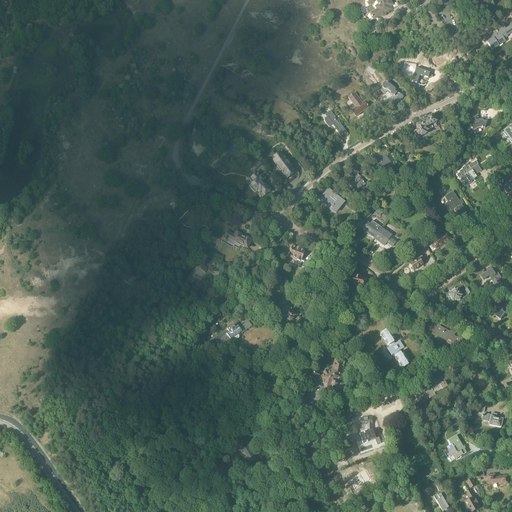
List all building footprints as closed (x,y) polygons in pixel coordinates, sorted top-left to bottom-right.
[(374,20),(391,10),(389,7),(392,5),(389,0),(386,0),(386,1),(385,0),(377,0),(380,4),(375,7),(377,9),(370,13),(374,20)] [(506,16),(511,11),(511,6),(510,4),(501,10),(506,16)] [(507,37),(506,36),(511,32),(511,25),(505,30),(504,27),(496,32),(495,31),(494,32),(494,33),(488,37),(487,36),(485,38),(492,49),(505,41),(503,39),(507,37)] [(409,64),(407,71),(414,73),(411,82),(417,83),(419,76),(420,75),(422,76),(422,77),(423,77),(424,77),(428,78),(429,73),(425,71),(424,70),(424,71),(416,68),(417,67),(414,66),(413,65),(413,66),(409,64)] [(397,92),(397,91),(396,91),(396,90),(395,90),(395,89),(394,88),(387,83),(386,82),(385,83),(384,83),(383,83),(383,84),(382,85),(382,86),(382,87),(382,88),(381,89),(381,90),(381,91),(381,92),(382,92),(382,93),(383,93),(385,93),(386,93),(386,92),(391,96),(392,96),(392,97),(391,98),(390,100),(393,102),(396,105),(397,105),(398,104),(403,98),(403,97),(403,96),(402,96),(398,92),(397,92)] [(351,110),(356,117),(368,107),(363,101),(362,103),(354,93),(348,98),(356,107),(351,110)] [(332,125),(336,130),(342,139),(348,135),(330,111),(324,115),(327,118),(324,120),(329,127),(332,125)] [(433,117),(432,115),(427,117),(428,119),(415,126),(417,131),(416,131),(418,136),(420,135),(420,136),(426,134),(425,132),(428,131),(426,127),(436,122),(433,116),(433,117)] [(486,122),(484,121),(482,121),(481,121),(479,121),(479,120),(478,120),(477,120),(476,120),(476,119),(474,119),(473,120),(472,120),(471,119),(470,120),(467,122),(471,126),(470,127),(474,131),(475,130),(476,129),(477,129),(478,128),(479,128),(481,128),(483,128),(484,128),(486,122)] [(379,168),(389,162),(386,157),(385,157),(382,152),(377,155),(378,157),(373,160),(375,164),(376,163),(379,168)] [(283,156),(282,156),(279,153),(276,155),(277,157),(274,160),(275,162),(284,175),(285,174),(287,177),(290,174),(291,175),(295,172),(292,169),(283,156)] [(254,171),(262,163),(257,159),(250,166),(254,171)] [(477,186),(473,179),(477,177),(475,175),(481,171),(477,165),(478,164),(476,161),(468,166),(467,163),(464,165),(465,166),(461,168),(462,169),(459,172),(459,173),(456,175),(458,178),(460,177),(462,180),(466,177),(467,179),(465,180),(472,190),(477,186)] [(257,174),(256,173),(251,178),(254,182),(251,185),(257,191),(258,191),(260,193),(261,191),(265,195),(268,193),(269,193),(270,192),(270,191),(271,190),(265,184),(264,185),(262,183),(264,181),(260,177),(259,177),(258,175),(257,174)] [(352,188),(354,186),(357,190),(364,184),(357,175),(348,182),(352,188)] [(509,180),(507,177),(506,177),(503,179),(502,180),(504,183),(502,185),(510,198),(511,197),(511,178),(509,180)] [(331,206),(329,209),(335,214),(345,202),(328,188),(318,200),(325,206),(328,203),(331,206)] [(414,199),(413,196),(410,191),(406,194),(408,199),(410,201),(414,199)] [(451,212),(453,211),(454,210),(459,218),(466,213),(453,191),(444,197),(448,203),(447,204),(451,212)] [(384,211),(378,206),(374,211),(380,216),(384,211)] [(374,238),(379,231),(367,222),(363,227),(368,230),(366,233),(374,238),(374,239),(374,238)] [(390,250),(392,248),(396,242),(389,238),(391,235),(381,228),(379,231),(374,238),(374,239),(390,250)] [(247,248),(251,240),(236,232),(234,235),(227,232),(224,236),(223,236),(221,239),(233,246),(234,244),(239,247),(240,245),(247,248)] [(448,241),(451,239),(447,232),(439,237),(438,236),(432,239),(433,241),(432,242),(436,249),(448,241)] [(416,249),(419,254),(426,250),(423,245),(416,249)] [(292,247),(290,252),(295,254),(290,266),(296,268),(300,257),(303,258),(306,252),(301,250),(301,251),(292,247)] [(413,271),(423,264),(420,261),(423,259),(420,255),(411,261),(412,263),(409,265),(411,267),(411,268),(410,268),(410,269),(410,270),(411,270),(411,271),(412,271),(413,271)] [(484,273),(480,276),(483,280),(489,276),(494,283),(499,279),(491,267),(483,273),(484,273)] [(129,273),(123,280),(131,287),(137,280),(129,273)] [(352,286),(352,288),(364,291),(367,279),(361,278),(362,277),(352,274),(351,278),(349,278),(348,283),(350,283),(349,286),(352,286)] [(451,293),(449,294),(453,301),(455,300),(455,301),(457,300),(458,301),(460,300),(459,299),(460,298),(460,297),(462,295),(457,289),(456,290),(454,288),(449,291),(451,293)] [(300,321),(297,315),(295,312),(293,313),(291,310),(289,307),(288,304),(284,307),(285,308),(282,309),(282,308),(281,308),(279,309),(281,312),(282,312),(284,315),(284,314),(286,317),(284,319),(286,322),(288,320),(289,321),(293,319),(296,324),(300,321)] [(491,305),(488,309),(492,312),(489,315),(493,318),(495,316),(500,320),(505,313),(502,311),(503,310),(500,307),(499,309),(496,306),(495,307),(491,305)] [(405,311),(406,310),(404,306),(402,308),(401,306),(392,312),(396,319),(405,313),(405,311)] [(225,334),(221,338),(217,340),(221,347),(231,340),(230,339),(234,337),(234,338),(235,338),(236,339),(237,339),(238,339),(238,338),(239,338),(239,337),(239,336),(238,336),(238,334),(241,332),(242,333),(252,326),(248,321),(239,328),(238,326),(236,327),(234,324),(233,325),(227,329),(229,332),(226,334),(227,335),(226,336),(225,334)] [(437,325),(432,334),(446,341),(447,339),(451,341),(454,346),(466,339),(459,335),(456,337),(453,336),(455,333),(450,331),(449,332),(437,325)] [(399,353),(399,352),(398,352),(404,348),(399,341),(394,345),(393,343),(394,342),(386,330),(380,334),(388,346),(385,348),(384,348),(384,350),(384,352),(384,354),(385,357),(385,356),(387,357),(389,358),(391,359),(391,358),(394,356),(402,369),(408,365),(400,352),(399,353)] [(458,352),(468,347),(466,344),(464,346),(464,347),(460,349),(459,348),(457,350),(458,352)] [(314,368),(308,372),(308,374),(311,380),(313,380),(314,379),(316,382),(315,384),(314,384),(303,405),(314,410),(325,389),(326,388),(328,392),(333,389),(332,387),(338,384),(337,382),(342,379),(340,377),(341,376),(345,357),(338,355),(336,361),(335,361),(333,370),(327,374),(326,371),(323,373),(324,375),(319,378),(318,377),(319,376),(319,375),(316,369),(314,368)] [(423,387),(419,389),(413,393),(418,403),(428,397),(430,399),(435,395),(434,394),(442,389),(442,390),(447,387),(446,384),(448,382),(444,375),(436,380),(437,381),(424,389),(423,387)] [(223,399),(217,389),(209,394),(215,404),(223,399)] [(482,420),(490,422),(490,425),(501,427),(503,419),(496,418),(497,414),(492,413),(492,415),(484,414),(482,420)] [(381,444),(377,434),(374,434),(372,430),(372,424),(372,418),(360,418),(360,425),(367,425),(367,432),(365,433),(364,432),(363,433),(359,434),(363,444),(366,442),(366,443),(368,442),(367,441),(375,439),(378,445),(381,444)] [(264,428),(255,433),(257,436),(263,433),(262,432),(266,430),(264,428)] [(120,447),(136,437),(132,432),(116,441),(120,447)] [(451,462),(466,453),(456,436),(448,441),(450,445),(451,445),(453,447),(445,452),(451,462)] [(204,448),(198,438),(190,443),(196,453),(204,448)] [(251,463),(255,460),(253,457),(247,446),(243,448),(249,459),(251,463)] [(421,459),(420,457),(417,458),(418,461),(413,463),(416,468),(423,464),(421,459)] [(225,477),(229,475),(223,464),(211,471),(217,482),(221,479),(220,476),(223,474),(225,477)] [(482,464),(475,465),(477,478),(484,477),(482,464)] [(487,475),(488,484),(500,483),(500,486),(509,484),(508,475),(496,477),(496,474),(487,475)] [(476,485),(472,479),(467,482),(471,488),(476,485)] [(435,484),(439,491),(444,488),(440,482),(435,484)] [(470,511),(472,511),(479,508),(475,501),(476,500),(470,490),(466,492),(471,499),(465,502),(470,511)] [(437,494),(433,496),(442,511),(445,510),(446,511),(447,510),(446,509),(448,508),(440,494),(437,495),(437,494)] [(248,511),(253,509),(250,503),(235,511),(248,511)]
